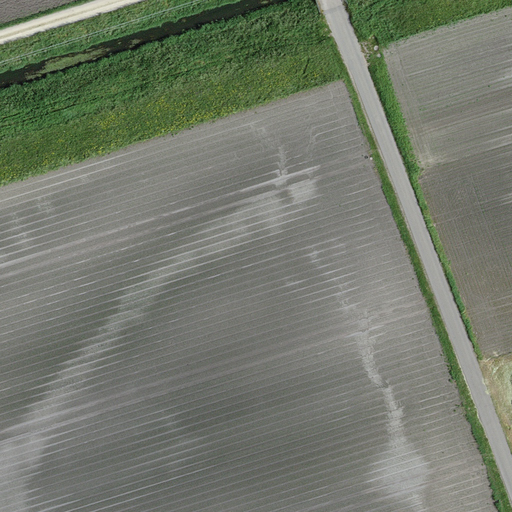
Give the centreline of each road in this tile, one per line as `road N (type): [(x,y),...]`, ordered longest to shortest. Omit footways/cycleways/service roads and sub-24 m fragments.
road 1 (track): [(330,0),(511,483)]
road 2 (track): [(122,0),(0,37)]
